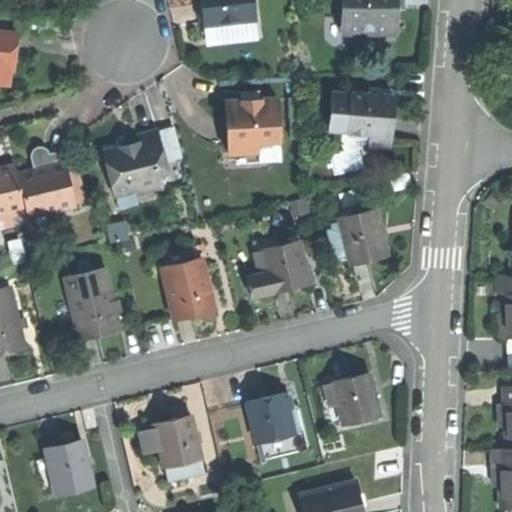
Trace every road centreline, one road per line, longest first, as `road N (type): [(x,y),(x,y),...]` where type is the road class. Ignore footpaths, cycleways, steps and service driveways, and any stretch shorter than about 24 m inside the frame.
road 1 (residential): [(0,410),(441,308)]
road 2 (residential): [(437,511),(441,308)]
road 3 (residential): [(441,308),(452,153)]
road 4 (residential): [(452,153),(462,0)]
road 5 (residential): [(57,102),(113,71),(146,0)]
